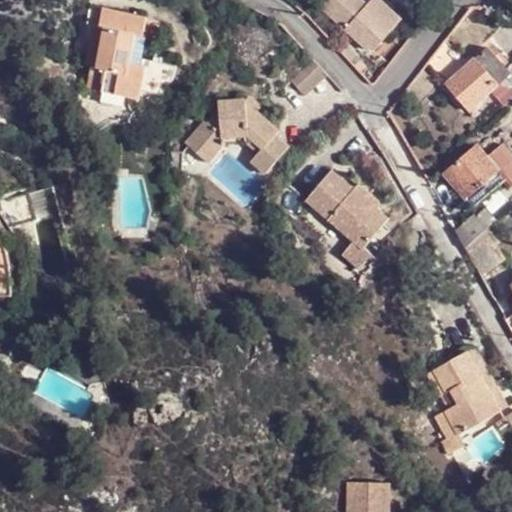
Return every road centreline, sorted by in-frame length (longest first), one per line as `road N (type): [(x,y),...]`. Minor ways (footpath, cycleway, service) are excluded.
road 1 (residential): [(463,0),(373,111),(257,0)]
road 2 (track): [(511,359),(373,111)]
